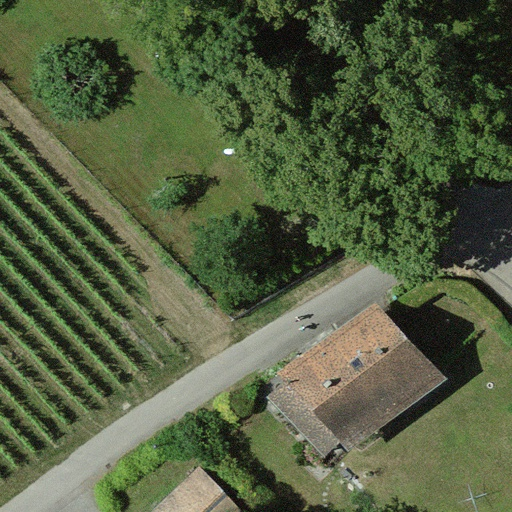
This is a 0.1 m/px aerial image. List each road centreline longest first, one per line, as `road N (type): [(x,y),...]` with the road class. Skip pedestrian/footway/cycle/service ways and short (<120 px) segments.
road 1 (residential): [(477,227),(268,340),(23,511)]
road 2 (track): [(252,0),(419,170)]
